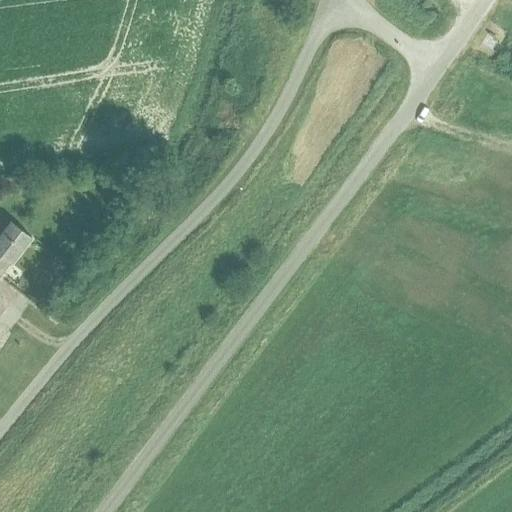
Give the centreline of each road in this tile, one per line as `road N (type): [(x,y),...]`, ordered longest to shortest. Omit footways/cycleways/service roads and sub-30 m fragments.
road 1 (unclassified): [(107,511),(441,64)]
road 2 (track): [(0,427),(218,195),(287,93)]
road 3 (unclassified): [(441,64),(335,2)]
